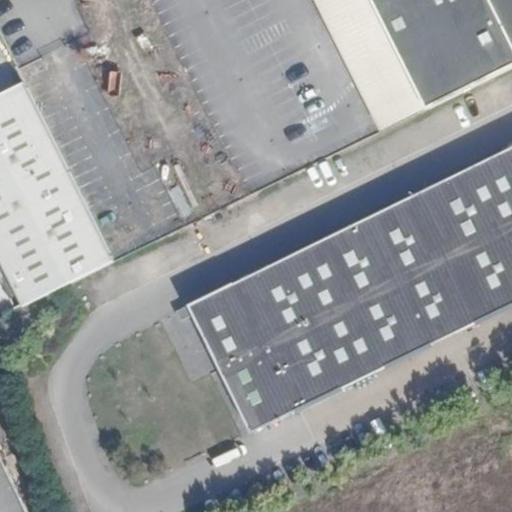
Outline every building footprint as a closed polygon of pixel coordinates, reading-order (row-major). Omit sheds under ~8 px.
[(511,0),(381,0),(437,110),(511,73),(511,0)] [(0,103),(0,263),(24,313),(112,269),(26,91),(0,103)] [(511,157),(389,219),(311,258),(329,295),(511,202),(511,157)] [(511,202),(329,295),(213,354),(257,442),(511,314),(511,202)] [(194,318),(213,354),(329,295),(311,258),(194,318)] [(0,511),(22,511),(0,467),(0,511)]
